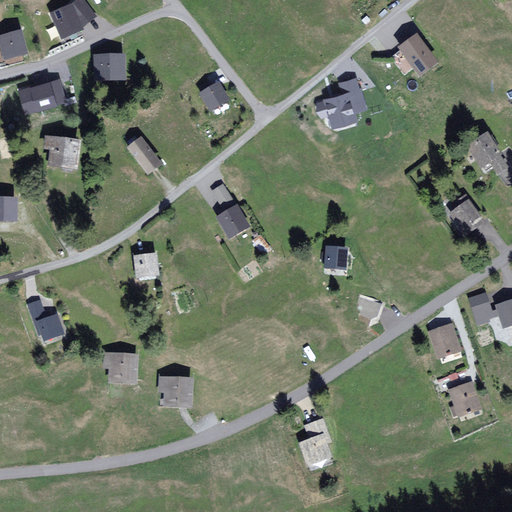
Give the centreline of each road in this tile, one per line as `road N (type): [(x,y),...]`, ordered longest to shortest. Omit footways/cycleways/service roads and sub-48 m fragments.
road 1 (residential): [(511,254),(307,389),(214,438),(106,465),(0,476)]
road 2 (residential): [(270,120),(178,13),(0,80)]
road 3 (residential): [(270,120),(114,242),(0,281)]
road 4 (residential): [(413,0),(270,120)]
